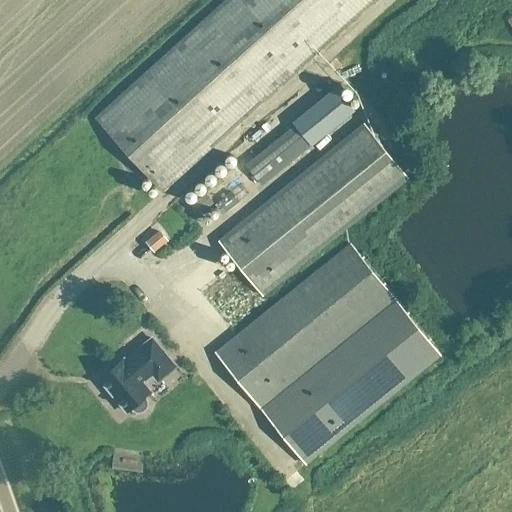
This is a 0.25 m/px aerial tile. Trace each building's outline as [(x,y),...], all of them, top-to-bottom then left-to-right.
[(223,0),(94,117),(161,191),(372,0),(223,0)] [(262,294),(407,177),(363,122),(217,239),(262,294)] [(261,184),(312,143),(296,123),(245,163),(261,184)] [(213,201),(204,191),(188,204),(197,214),(213,201)] [(238,200),(230,191),(215,203),(222,212),(238,200)] [(215,351),(305,462),(440,353),(350,242),(215,351)] [(143,395),(149,391),(141,382),(168,359),(150,338),(123,360),(122,359),(99,379),(125,410),(130,406),(132,409),(137,411),(141,410),(145,407),(146,403),(145,399),(143,395)]
